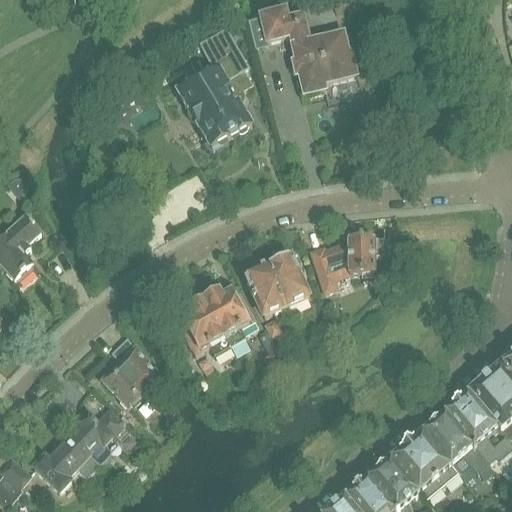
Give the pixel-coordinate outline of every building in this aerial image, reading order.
[(261,22),(268,46),(268,47),(290,42),(296,66),(293,66),(297,81),(300,80),(305,101),(325,96),(328,111),(363,102),(352,56),(349,57),(345,37),(310,46),(304,20),(289,24),(287,15),(261,22)] [(180,97),(212,153),(252,130),(236,104),(254,94),(245,78),(248,76),(227,40),(201,55),(214,77),(180,97)] [(28,250),(41,238),(27,222),(0,246),(0,269),(16,287),(33,271),(24,261),(31,255),(28,250)] [(325,253),(311,257),(325,298),(338,294),(335,285),(350,280),(376,280),(376,262),(384,262),(384,244),(375,244),(349,244),(349,247),(325,254),(325,253)] [(304,288),(301,283),(307,280),(298,260),(291,263),(246,283),(264,323),(310,302),(307,296),(318,291),(314,284),(304,288)] [(221,297),(204,307),(231,353),(246,344),(244,341),(259,333),(241,301),(236,304),(230,293),(221,298),(221,297)] [(180,334),(195,361),(210,353),(215,362),(231,353),(204,307),(187,316),(178,321),(184,332),(180,334)] [(275,323),(264,330),(272,343),(275,341),(283,356),(298,348),(290,333),(283,337),(275,323)] [(144,393),(158,382),(128,344),(111,357),(120,370),(104,385),(129,412),(147,396),(144,393)] [(265,351),(270,362),(278,357),(273,347),(265,351)] [(206,361),(198,366),(202,373),(210,369),(206,361)] [(504,370),(503,371),(511,382),(511,363),(505,370),(504,370)] [(203,374),(207,381),(215,376),(211,369),(203,374)] [(482,389),(470,398),(505,440),(510,445),(510,446),(511,444),(511,382),(503,371),(493,380),(492,379),(481,388),(482,389)] [(470,398),(447,418),(490,470),(501,461),(497,455),(509,444),(510,445),(505,440),(470,398)] [(82,432),(71,443),(100,469),(113,457),(106,450),(114,441),(114,442),(125,430),(110,414),(97,427),(89,420),(79,429),(82,432)] [(447,418),(423,438),(459,480),(471,471),(478,479),(490,470),(447,418)] [(423,438),(393,463),(420,496),(428,506),(459,480),(423,438)] [(87,483),(100,470),(100,469),(71,443),(70,445),(70,444),(62,452),(63,452),(50,465),(45,461),(33,473),(60,499),(72,486),(69,484),(78,475),(87,483)] [(13,463),(0,477),(3,480),(3,479),(21,494),(32,480),(13,463)] [(393,463),(370,482),(394,511),(431,511),(430,511),(411,511),(410,507),(420,499),(427,506),(428,506),(420,496),(393,463)] [(0,511),(9,511),(23,495),(21,494),(3,479),(3,480),(0,482),(0,511)] [(394,511),(370,482),(346,502),(355,511),(394,511)] [(355,511),(346,502),(334,511),(355,511)]
